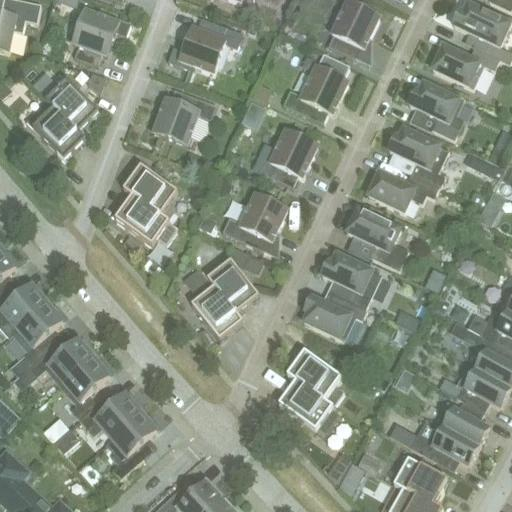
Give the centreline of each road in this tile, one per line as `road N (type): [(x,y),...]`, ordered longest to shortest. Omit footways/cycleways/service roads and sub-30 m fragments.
road 1 (residential): [(214,434),(244,395),(428,0)]
road 2 (residential): [(55,255),(87,215),(169,0)]
road 3 (residential): [(214,434),(55,255)]
